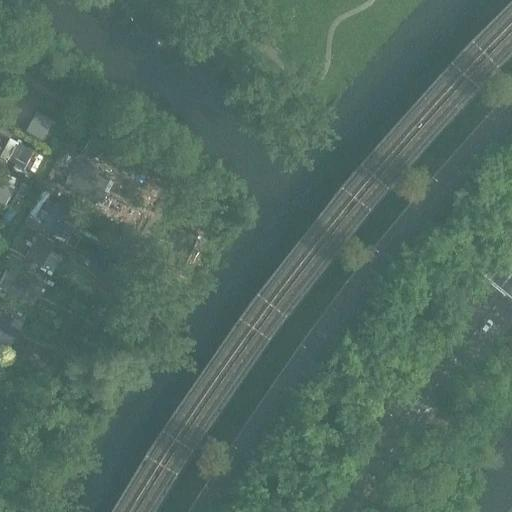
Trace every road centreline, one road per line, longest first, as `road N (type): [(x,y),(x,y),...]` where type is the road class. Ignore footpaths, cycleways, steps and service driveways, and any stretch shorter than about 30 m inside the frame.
road 1 (secondary): [(511,111),(440,185),(301,360),(206,511)]
road 2 (secondary): [(342,511),(383,447),(511,286)]
